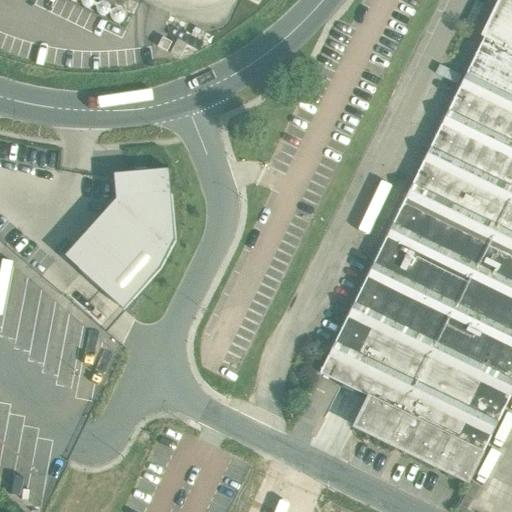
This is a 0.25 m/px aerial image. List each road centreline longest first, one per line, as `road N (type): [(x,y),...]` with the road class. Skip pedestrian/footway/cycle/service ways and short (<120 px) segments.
road 1 (unclassified): [(188,98),(219,176),(223,220),(171,337),(172,374),(195,403),(265,440)]
road 2 (tertiary): [(0,104),(75,118),(188,98)]
road 3 (tertiary): [(188,98),(228,83),(317,0)]
road 4 (unclassified): [(412,511),(265,440)]
